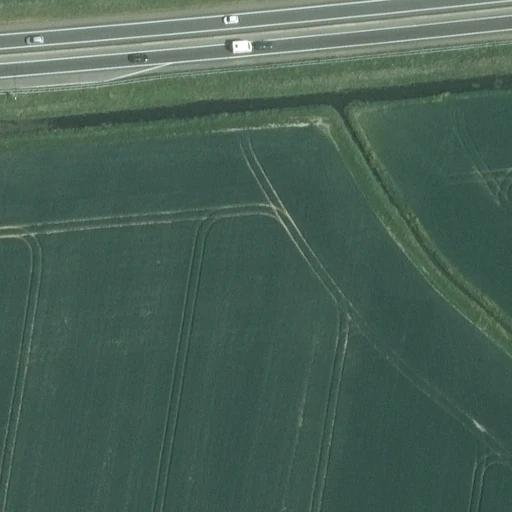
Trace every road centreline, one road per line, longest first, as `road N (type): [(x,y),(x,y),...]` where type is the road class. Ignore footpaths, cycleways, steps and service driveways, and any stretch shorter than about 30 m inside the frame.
road 1 (trunk): [(0,71),(511,21)]
road 2 (trunk): [(443,0),(0,37)]
